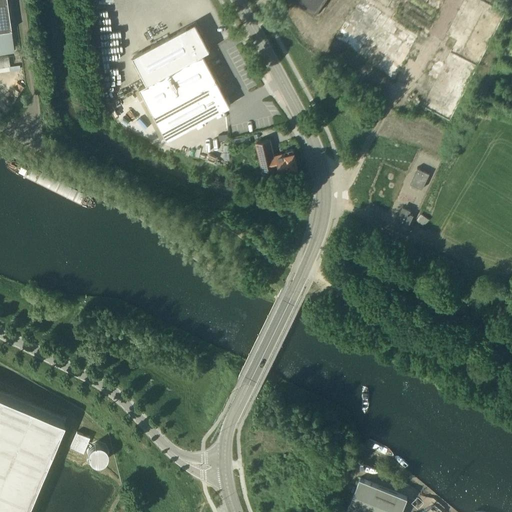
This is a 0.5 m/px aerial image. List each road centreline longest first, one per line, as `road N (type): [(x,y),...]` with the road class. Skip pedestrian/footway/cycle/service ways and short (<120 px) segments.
road 1 (secondary): [(224,465),(228,427),(311,252),(325,196),(317,150),(237,0)]
road 2 (unclassified): [(184,461),(109,388),(0,336)]
road 3 (unclassified): [(185,214),(31,142)]
road 4 (unclassified): [(31,142),(19,0)]
